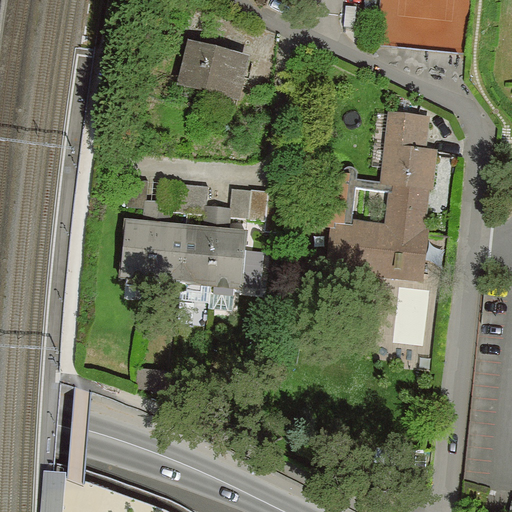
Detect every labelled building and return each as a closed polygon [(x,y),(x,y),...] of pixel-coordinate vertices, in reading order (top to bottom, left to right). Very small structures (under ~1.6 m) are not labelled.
[(173,33),(180,15),(166,9),(158,27),(173,33)] [(253,60),(194,45),(184,85),(243,100),(253,60)] [(432,119),(395,115),(387,184),(396,185),(395,194),(392,229),(355,225),(359,189),(360,181),(322,176),(316,227),(336,229),(331,272),(427,283),(433,233),(428,233),(433,190),(436,190),(440,154),(428,153),(432,119)] [(359,189),(395,194),(396,185),(387,184),(360,181),(359,189)] [(148,210),(148,203),(149,184),(132,183),(131,209),(148,210)] [(209,209),(211,189),(174,186),(172,205),(172,211),(209,214),(209,209)] [(235,191),(233,211),(232,216),(270,220),(269,230),(286,231),(289,196),(235,191)] [(125,278),(154,280),(161,204),(148,203),(148,210),(146,224),(130,223),(125,278)] [(154,280),(183,283),(188,228),(170,226),(172,211),(172,205),(161,204),(154,280)] [(183,283),(215,286),(221,210),(209,209),(209,214),(208,229),(188,228),(183,283)] [(233,211),(221,210),(215,286),(246,288),(251,234),(231,232),(232,216),(233,211)] [(62,511),(65,472),(45,470),(41,511),(62,511)]
